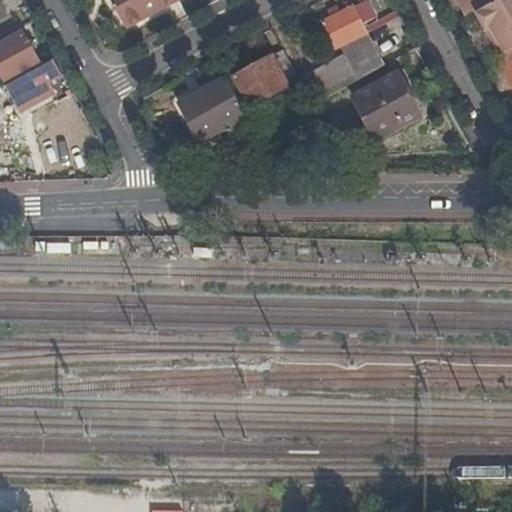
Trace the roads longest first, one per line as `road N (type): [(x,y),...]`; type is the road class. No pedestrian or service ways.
road 1 (unclassified): [(511,198),(144,201)]
road 2 (residential): [(94,87),(257,0)]
road 3 (residential): [(498,144),(415,0)]
road 4 (unclassified): [(144,201),(0,206)]
road 5 (residential): [(144,201),(94,87)]
